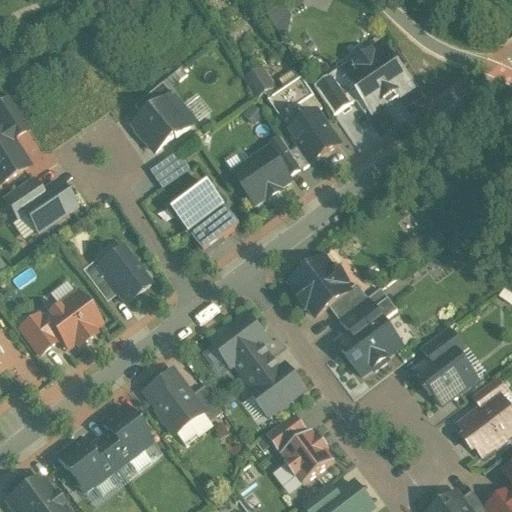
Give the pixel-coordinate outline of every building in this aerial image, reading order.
[(371,56),(356,67),(359,71),(347,79),(343,81),(342,82),(357,104),(365,117),(409,87),(386,52),(374,61),(371,56)] [(275,91),(262,71),(244,82),(257,103),(275,91)] [(338,74),(315,89),(335,119),(357,104),(342,82),(343,81),(338,74)] [(323,112),(302,82),(268,104),(300,150),(312,167),(312,168),(340,148),(318,115),(323,112)] [(164,87),(136,109),(146,122),(174,99),(164,87)] [(146,122),(135,130),(156,155),(175,140),(177,142),(191,130),(181,118),(186,113),(174,99),(146,122)] [(29,133),(10,102),(0,108),(0,135),(5,132),(13,143),(29,133)] [(0,135),(0,187),(27,170),(20,158),(20,155),(13,143),(5,132),(0,135)] [(291,156),(282,142),(267,152),(269,154),(270,153),(288,181),(301,172),(291,156)] [(312,167),(300,150),(291,156),(301,172),(302,174),(312,167)] [(269,154),(234,177),(256,210),(291,186),(288,181),(270,153),(269,154)] [(178,156),(151,174),(163,192),(190,174),(178,156)] [(31,183),(3,202),(14,218),(21,213),(20,212),(41,198),(31,183)] [(41,198),(20,212),(21,213),(37,237),(75,212),(58,187),(41,198)] [(225,210),(209,188),(173,215),(204,256),(240,229),(228,213),(228,214),(225,210)] [(152,289),(124,252),(100,270),(99,271),(105,280),(126,308),(152,289)] [(324,262),(291,286),(296,293),(293,296),(306,314),(310,311),(317,320),(329,311),(349,296),(348,295),(344,288),(347,286),(337,272),(333,275),(324,262)] [(95,265),(82,275),(93,289),(105,280),(99,271),(100,270),(95,265)] [(349,296),(329,311),(340,325),(368,303),(357,288),(348,295),(349,296)] [(368,303),(340,325),(350,339),(378,318),(384,326),(398,315),(381,293),(368,303)] [(100,327),(77,298),(42,325),(57,346),(60,343),(67,352),(76,345),(80,350),(95,339),(91,334),(100,327)] [(350,339),(338,348),(362,380),(402,350),(384,326),(378,318),(350,339)] [(42,325),(38,320),(21,333),(22,335),(19,336),(36,359),(39,357),(40,359),(57,346),(42,325)] [(248,320),(230,334),(226,333),(220,337),(219,342),(213,347),(231,371),(235,368),(261,349),(259,346),(260,341),(263,339),(248,320)] [(449,333),(422,353),(431,366),(452,350),(453,351),(459,346),(449,333)] [(261,349),(235,368),(245,381),(270,362),(261,349)] [(431,366),(417,376),(425,388),(422,390),(431,401),(434,399),(442,410),(460,396),(463,397),(473,390),(473,385),(465,375),(466,369),(453,351),(452,350),(431,366)] [(468,366),(476,385),(487,380),(479,361),(468,366)] [(270,362),(245,381),(254,394),(280,374),(270,362)] [(254,394),(250,397),(269,421),(275,416),(278,417),(286,410),(287,408),(304,394),(290,376),(288,378),(282,377),(280,374),(254,394)] [(193,400),(174,375),(144,397),(175,439),(204,417),(205,416),(193,400)] [(497,384),(473,402),(482,413),(499,400),(502,403),(508,398),(497,384)] [(224,416),(205,391),(193,400),(205,416),(204,417),(211,426),(224,416)] [(482,413),(459,430),(467,439),(464,442),(473,454),(476,452),(484,462),(496,452),(497,454),(507,446),(506,444),(511,440),(511,414),(511,415),(502,403),(499,400),(482,413)] [(135,426),(125,411),(103,428),(110,438),(130,464),(142,455),(143,450),(150,445),(145,438),(146,436),(138,426),(135,426)] [(293,450),(278,431),(267,439),(268,441),(267,441),(280,458),(280,457),(281,459),(293,450)] [(281,459),(282,460),(288,467),(285,469),(295,482),(297,480),(303,488),(304,489),(335,465),(335,464),(334,464),(327,454),(329,453),(321,441),(318,443),(313,436),(314,436),(313,435),(293,450),(281,459)] [(130,464),(110,438),(99,446),(118,473),(130,464)] [(87,455),(80,445),(58,462),(68,476),(68,479),(75,489),(78,489),(83,495),(90,490),(95,490),(107,481),(87,455)] [(118,473),(99,446),(87,455),(107,481),(118,473)] [(343,477),(331,487),(338,495),(350,486),(343,477)] [(40,481),(8,505),(12,511),(62,511),(63,510),(54,497),(52,498),(40,481)] [(330,487),(303,508),(306,511),(322,511),(339,500),(330,487)] [(339,500),(322,511),(373,511),(374,511),(355,488),(339,500)] [(484,511),(472,496),(461,504),(467,511),(484,511)] [(511,511),(511,501),(509,498),(508,496),(490,510),(491,511),(490,511),(511,511)] [(456,497),(436,511),(467,511),(461,504),(456,497)]
